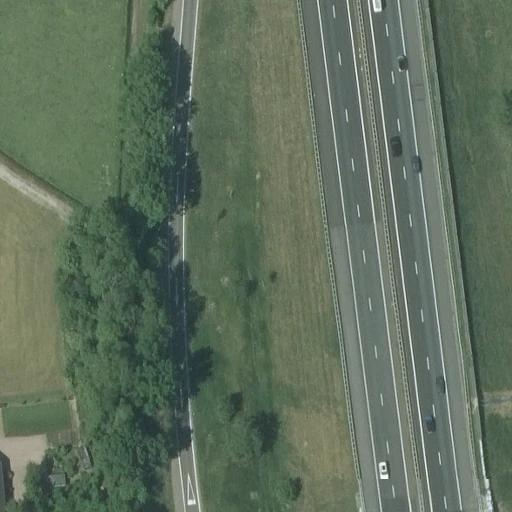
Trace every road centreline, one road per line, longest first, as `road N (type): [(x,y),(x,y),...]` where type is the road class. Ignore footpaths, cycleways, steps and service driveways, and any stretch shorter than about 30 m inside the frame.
road 1 (motorway): [(331,0),(395,511)]
road 2 (motorway): [(439,511),(380,0)]
road 3 (motorway): [(187,0),(173,230),(191,511)]
